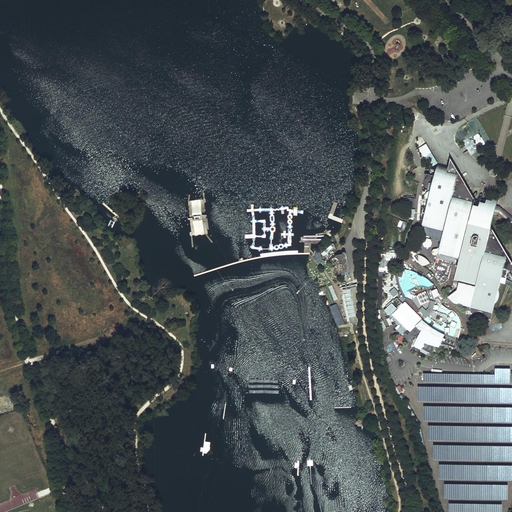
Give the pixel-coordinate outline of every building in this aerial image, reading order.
[(479,149),(472,136),(463,141),(470,155),(479,149)] [(436,163),(426,145),(418,149),(429,167),(436,163)] [(437,254),(459,259),(453,281),(475,287),(470,308),(492,314),(495,302),(496,301),(497,299),(498,296),(499,294),(499,292),(498,290),(501,280),(502,277),(506,278),(508,270),(511,270),(511,262),(490,226),(480,209),(476,208),(477,203),(450,158),(447,168),(437,165),(430,191),(428,191),(427,192),(426,193),(426,194),(425,195),(426,197),(427,198),(428,198),(421,226),(443,232),(437,254)] [(482,204),(480,209),(490,226),(495,209),(498,199),(493,198),(492,202),(487,201),(486,205),(484,205),(482,204)] [(425,247),(432,245),(430,238),(423,241),(425,247)] [(323,255),(334,245),(332,243),(321,253),(323,255)] [(314,253),(317,262),(323,260),(319,251),(314,253)] [(335,255),(332,261),(339,266),(339,269),(337,269),(338,274),(342,273),(343,276),(344,277),(345,277),(346,275),(346,273),(347,272),(345,259),(346,259),(347,258),(346,255),(346,253),(344,252),(343,253),(343,254),(343,256),(337,257),(337,255),(335,255)] [(386,252),(385,260),(396,260),(396,252),(386,252)] [(415,258),(422,267),(429,263),(421,253),(415,258)] [(410,305),(417,313),(426,322),(435,329),(446,334),(457,338),(460,329),(461,322),(459,318),(457,313),(453,311),(448,309),(442,304),(440,300),(440,296),(438,292),(436,288),(434,284),(430,280),(423,276),(415,272),(405,269),(402,278),(399,279),(402,290),(406,298),(410,305)] [(359,318),(353,286),(345,287),(345,284),(341,285),(348,320),(359,318)] [(393,292),(392,284),(384,284),(384,292),(393,292)] [(434,345),(436,336),(422,329),(418,337),(434,345)] [(432,354),(434,345),(418,337),(417,339),(415,338),(412,345),(421,350),(421,348),(432,354)] [(423,382),(511,384),(511,368),(495,368),(495,375),(423,373),(423,382)] [(417,402),(511,403),(511,388),(418,386),(417,402)] [(424,422),(511,422),(511,407),(424,407),(424,422)] [(428,440),(511,441),(511,426),(428,425),(428,440)] [(434,460),(511,461),(511,446),(434,445),(434,460)] [(439,480),(511,480),(511,465),(439,465),(439,480)] [(444,499),(508,500),(508,485),(444,484),(444,499)] [(448,511),(502,511),(502,504),(449,503),(448,511)]
